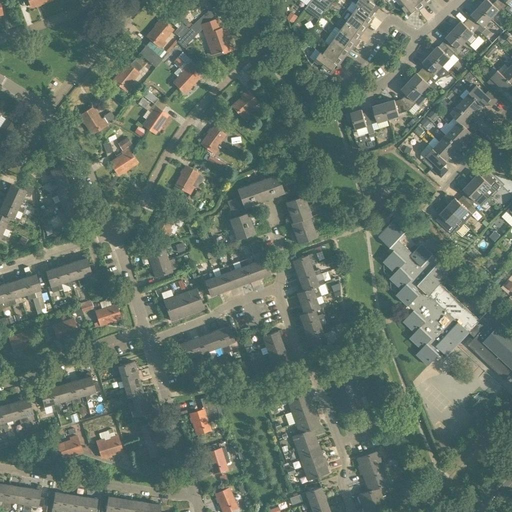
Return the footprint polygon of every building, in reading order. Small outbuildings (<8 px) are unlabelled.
[(186,0),(192,9),(198,6),(196,3),(201,0),(186,0)] [(313,0),(321,5),(319,7),(326,12),(331,4),(334,0),(313,0)] [(354,0),(353,2),(357,4),(375,18),(375,17),(377,14),(375,13),(379,8),(368,0),(354,0)] [(419,11),(409,0),(397,0),(397,1),(409,16),(414,11),(416,13),(418,11),(419,11)] [(409,0),(419,11),(427,5),(422,0),(409,0)] [(505,9),(497,0),(493,5),(488,0),(485,0),(483,3),(480,1),(477,5),(491,19),(499,11),(501,13),(505,9)] [(511,0),(497,0),(505,9),(511,14),(511,0)] [(369,26),(375,18),(357,4),(356,5),(359,6),(353,14),(369,26)] [(491,19),(477,5),(473,9),(476,11),(471,16),(472,17),(469,21),(482,33),(486,37),(490,33),(484,27),(491,19)] [(181,21),(184,18),(187,15),(180,9),(175,15),(181,21)] [(293,20),(300,15),(296,10),(289,14),(293,20)] [(369,26),(353,14),(347,22),(363,34),(369,26)] [(188,27),(191,24),(184,18),(181,21),(188,27)] [(202,25),(200,19),(188,29),(177,42),(183,48),(203,28),(213,56),(232,49),(224,28),(220,29),(217,20),(216,20),(202,25)] [(161,20),(148,37),(161,48),(165,43),(163,41),(172,30),(161,20)] [(482,33),(469,21),(465,25),(461,22),(457,26),(455,24),(451,28),(466,42),(472,35),(477,39),(482,33)] [(363,34),(347,22),(341,30),(359,43),(361,40),(359,39),(363,34)] [(466,42),(451,28),(448,32),(450,34),(446,38),(449,41),(445,46),(454,54),(458,50),(466,42)] [(359,43),(341,30),(335,38),(351,50),(354,45),(356,46),(359,43)] [(507,40),(503,36),(498,41),(502,45),(507,40)] [(351,50),(335,38),(329,46),(345,58),(351,50)] [(140,54),(155,67),(162,59),(147,46),(140,54)] [(345,58),(329,46),(323,55),(339,66),(345,58)] [(454,54),(445,46),(442,50),(438,46),(434,51),(432,49),(428,53),(443,66),(451,58),(450,58),(454,54)] [(493,54),(490,50),(485,55),(489,59),(493,54)] [(339,66),(323,55),(321,53),(315,61),(331,73),(334,68),(336,69),(338,66),(339,66)] [(450,73),(443,66),(428,53),(425,56),(427,58),(423,63),(426,66),(422,70),(435,82),(440,77),(450,73)] [(179,68),(184,63),(178,57),(173,62),(179,68)] [(138,73),(130,66),(128,64),(114,80),(132,96),(136,90),(129,85),(138,73)] [(184,72),(179,78),(174,83),(184,93),(199,77),(187,65),(182,70),(184,72)] [(503,75),(511,83),(511,71),(509,68),(503,75)] [(438,85),(435,82),(422,70),(418,74),(417,73),(413,78),(411,76),(407,80),(422,93),(427,87),(432,91),(438,85)] [(511,83),(503,75),(498,70),(491,78),(487,82),(497,91),(501,87),(506,92),(510,88),(511,89),(511,83)] [(426,98),(422,93),(407,80),(404,83),(406,85),(402,90),(407,95),(402,100),(409,111),(416,103),(419,106),(426,98)] [(456,93),(462,86),(459,83),(453,90),(456,93)] [(470,93),(484,106),(488,103),(492,106),(499,99),(489,90),(485,94),(476,86),(470,93)] [(154,104),(158,99),(148,92),(145,97),(154,104)] [(236,111),(244,119),(249,114),(247,112),(258,102),(248,92),(232,106),(236,111)] [(484,106),(470,93),(469,93),(470,93),(464,100),(482,117),(485,114),(481,110),(484,106)] [(138,105),(144,109),(148,103),(142,99),(138,105)] [(409,111),(402,100),(395,103),(395,100),(389,102),(388,99),(383,101),(389,120),(399,116),(399,114),(409,111)] [(482,117),(464,100),(457,107),(471,120),(475,116),(479,120),(482,117)] [(389,120),(383,101),(378,102),(379,105),(373,107),(374,111),(369,113),(372,124),(377,123),(378,123),(389,120)] [(143,125),(155,133),(167,116),(153,106),(150,111),(152,113),(143,125)] [(433,111),(436,114),(441,109),(437,106),(433,111)] [(471,120),(457,107),(450,114),(459,122),(459,121),(469,131),(472,128),(468,124),(471,120)] [(92,134),(107,125),(103,119),(101,121),(93,108),(81,116),(92,134)] [(372,124),(369,113),(363,114),(362,110),(356,112),(355,109),(350,110),(351,113),(355,130),(367,126),(369,134),(374,132),(372,124)] [(438,116),(436,114),(433,111),(428,116),(433,121),(438,116)] [(111,112),(104,116),(108,123),(113,120),(112,119),(114,117),(111,112)] [(0,146),(14,125),(6,120),(0,129),(0,146)] [(459,121),(459,122),(452,128),(471,146),(474,143),(470,139),(473,135),(469,131),(459,121)] [(142,137),(146,131),(138,126),(134,132),(142,137)] [(219,149),(217,147),(225,135),(214,126),(201,144),(215,154),(219,149)] [(420,137),(425,132),(418,126),(414,131),(420,137)] [(471,146),(452,128),(446,135),(460,149),(464,145),(468,149),(471,146)] [(460,149),(446,135),(440,142),(458,159),(461,156),(457,152),(460,149)] [(118,175),(137,163),(126,148),(132,144),(127,137),(118,143),(123,152),(122,153),(123,155),(111,163),(118,175)] [(107,153),(113,151),(110,142),(103,144),(107,153)] [(458,159),(440,142),(433,149),(448,162),(451,158),(455,162),(458,159)] [(409,155),(412,149),(407,147),(404,153),(409,155)] [(433,149),(426,156),(427,156),(423,160),(441,178),(448,170),(444,166),(448,162),(433,149)] [(210,156),(206,154),(203,159),(207,161),(224,170),(227,164),(210,155),(210,156)] [(52,174),(55,180),(55,181),(70,173),(65,163),(45,173),(46,177),(52,174)] [(190,194),(194,188),(191,186),(198,173),(186,166),(175,185),(190,194)] [(471,182),(488,198),(500,186),(486,172),(482,176),(479,174),(471,182)] [(55,181),(55,180),(49,183),(51,187),(57,184),(59,190),(50,194),(74,183),(70,173),(55,181)] [(267,178),(272,192),(276,191),(278,195),(284,193),(283,192),(282,188),(280,183),(278,179),(277,175),(267,178)] [(257,182),(264,200),(270,198),(268,194),(272,192),(267,178),(257,182)] [(247,186),(252,199),(256,198),(258,203),(264,200),(257,182),(247,186)] [(462,197),(472,206),(476,202),(481,206),(488,198),(471,182),(463,190),(466,193),(462,197)] [(74,183),(50,194),(52,198),(57,195),(60,201),(75,194),(71,185),(74,183)] [(6,194),(22,201),(24,195),(30,197),(32,194),(11,184),(6,194)] [(237,190),(238,193),(240,197),(241,201),(243,205),(244,208),(250,206),(248,201),(252,199),(247,186),(237,190)] [(22,201),(6,194),(2,204),(17,211),(23,213),(24,209),(19,207),(22,201)] [(75,194),(60,201),(55,204),(57,208),(62,205),(65,211),(80,204),(75,194)] [(294,211),(308,206),(304,196),(285,203),(288,209),(292,207),(294,211)] [(448,207),(464,222),(466,224),(477,211),(472,206),(462,197),(458,201),(455,198),(448,207)] [(17,211),(2,204),(0,208),(0,214),(9,219),(18,223),(20,219),(14,217),(17,211)] [(80,204),(65,211),(68,217),(62,220),(64,224),(84,214),(80,204)] [(181,218),(185,210),(172,204),(169,212),(163,209),(153,229),(169,236),(172,230),(169,229),(176,215),(181,218)] [(308,206),(294,211),(295,215),(291,217),(293,223),(309,217),(311,217),(308,206)] [(464,222),(448,207),(440,215),(443,217),(439,222),(452,235),(464,222)] [(238,216),(233,218),(229,220),(233,230),(246,225),(245,221),(250,219),(247,213),(238,216)] [(9,219),(0,214),(0,226),(5,228),(5,229),(10,231),(12,227),(6,225),(9,219)] [(309,217),(293,223),(291,223),(293,230),(298,228),(299,232),(313,227),(309,217)] [(469,333),(475,338),(468,345),(506,381),(511,374),(511,334),(501,323),(500,324),(488,312),(480,320),(466,308),(470,304),(452,288),(449,291),(440,283),(451,272),(440,261),(433,255),(422,244),(413,254),(398,240),(407,231),(395,219),(379,237),(390,248),(388,251),(391,254),(383,262),(395,273),(390,278),(402,289),(396,295),(409,307),(406,310),(410,314),(403,322),(415,333),(410,338),(421,349),(416,354),(428,366),(439,354),(438,353),(441,350),(447,356),(469,333)] [(191,234),(199,231),(196,222),(188,226),(191,234)] [(47,236),(53,233),(50,224),(43,227),(47,236)] [(246,225),(233,230),(237,240),(255,234),(253,227),(248,229),(246,225)] [(313,227),(299,232),(301,236),(296,238),(298,244),(317,237),(313,227)] [(202,242),(208,240),(206,234),(200,237),(202,242)] [(25,246),(28,240),(22,237),(19,243),(25,246)] [(176,245),(179,252),(185,250),(183,243),(176,245)] [(147,254),(151,266),(168,261),(163,244),(154,247),(156,252),(147,254)] [(255,263),(260,278),(271,274),(263,253),(259,255),(261,260),(255,263)] [(296,271),(317,264),(313,253),(292,261),(296,271)] [(83,259),(76,261),(83,285),(84,285),(88,300),(93,298),(87,284),(85,276),(96,273),(93,263),(89,265),(85,254),(82,255),(83,259)] [(260,278),(255,263),(248,265),(246,259),(242,261),(250,282),(260,278)] [(492,263),(487,259),(484,264),(488,268),(492,263)] [(83,285),(76,261),(66,265),(71,280),(77,279),(80,286),(83,285)] [(168,261),(151,266),(155,278),(172,272),(168,261)] [(250,282),(242,261),(239,262),(241,268),(234,270),(240,285),(250,282)] [(317,264),(296,271),(299,281),(315,276),(326,272),(325,269),(319,271),(317,264)] [(71,280),(66,265),(56,268),(61,284),(67,282),(69,287),(73,286),(71,280)] [(240,285),(234,270),(228,272),(226,266),(222,268),(230,289),(240,285)] [(63,289),(61,284),(56,268),(45,271),(50,287),(57,285),(59,291),(63,289)] [(230,289),(222,268),(219,269),(221,275),(214,277),(220,293),(230,289)] [(25,278),(32,299),(33,299),(37,315),(42,313),(37,297),(36,298),(34,292),(39,291),(41,290),(36,274),(25,278)] [(220,293),(214,277),(208,279),(206,274),(202,275),(210,296),(220,293)] [(484,285),(489,279),(484,275),(479,281),(484,285)] [(315,276),(299,281),(303,291),(312,288),(324,283),(323,280),(317,282),(315,276)] [(503,282),(497,276),(493,281),(499,287),(503,282)] [(15,281),(20,297),(26,295),(29,300),(32,299),(25,278),(15,281)] [(5,284),(12,306),(16,304),(14,299),(20,297),(15,281),(5,284)] [(0,285),(0,302),(2,309),(8,307),(12,306),(5,284),(0,285)] [(185,292),(193,313),(204,309),(196,288),(185,292)] [(312,288),(303,291),(296,294),(300,304),(316,298),(321,296),(320,292),(314,294),(312,288)] [(45,308),(39,291),(34,292),(36,298),(37,297),(41,309),(45,308)] [(174,296),(182,317),(193,313),(185,292),(174,296)] [(171,321),(182,317),(174,296),(163,300),(171,321)] [(316,298),(300,304),(304,314),(314,310),(325,306),(323,303),(318,305),(316,298)] [(82,312),(94,309),(91,300),(79,304),(82,312)] [(116,305),(96,312),(99,321),(100,325),(121,318),(116,305)] [(314,310),(304,314),(299,315),(303,326),(318,320),(324,318),(322,314),(317,316),(314,310)] [(40,327),(47,324),(45,317),(37,320),(40,327)] [(73,319),(53,326),(58,340),(78,333),(73,319)] [(318,320),(303,326),(306,335),(329,327),(328,323),(320,326),(318,320)] [(218,330),(227,353),(231,352),(228,344),(239,340),(236,331),(231,333),(228,322),(224,324),(225,327),(218,330)] [(329,327),(306,335),(309,342),(305,344),(306,347),(317,344),(318,348),(327,345),(323,334),(331,331),(329,327)] [(50,340),(46,328),(41,330),(45,342),(50,340)] [(258,350),(266,347),(281,342),(279,335),(283,334),(281,330),(271,333),(269,329),(260,332),(264,343),(257,346),(258,350)] [(227,353),(218,330),(209,334),(214,349),(220,347),(223,354),(227,353)] [(29,331),(9,338),(14,351),(34,344),(29,331)] [(214,349),(209,334),(198,337),(206,358),(210,357),(208,351),(214,349)] [(206,358),(198,337),(189,341),(195,356),(201,354),(203,360),(206,358)] [(197,364),(195,356),(189,341),(182,343),(181,339),(177,341),(181,351),(176,353),(180,362),(191,358),(193,365),(197,364)] [(281,342),(266,347),(268,353),(260,356),(262,360),(285,352),(281,342)] [(285,352),(262,360),(260,361),(261,364),(271,361),(273,367),(289,362),(285,352)] [(121,377),(137,372),(133,362),(123,365),(121,359),(110,363),(113,372),(119,371),(121,377)] [(80,379),(85,395),(87,403),(91,402),(89,394),(100,391),(98,382),(93,383),(90,372),(86,373),(87,377),(80,379)] [(124,387),(140,382),(137,372),(121,377),(115,379),(116,383),(122,381),(124,387)] [(334,395),(355,387),(351,376),(330,383),(334,395)] [(85,395),(80,379),(70,382),(77,404),(80,403),(79,397),(85,395)] [(77,404),(70,382),(60,385),(65,401),(71,399),(73,405),(77,404)] [(143,393),(143,392),(140,382),(124,387),(126,394),(120,395),(121,399),(131,397),(143,393)] [(65,401),(60,385),(50,388),(57,412),(61,411),(58,403),(65,401)] [(57,412),(50,388),(43,390),(42,386),(32,389),(36,405),(43,403),(44,407),(51,405),(53,413),(57,412)] [(355,387),(334,395),(338,405),(359,398),(355,387)] [(143,392),(143,393),(131,397),(133,402),(127,404),(128,408),(150,401),(147,391),(143,392)] [(291,412),(312,405),(308,393),(287,401),(291,412)] [(222,413),(219,405),(220,405),(216,395),(200,399),(203,407),(206,406),(207,410),(212,408),(215,416),(222,413)] [(271,407),(286,402),(284,397),(272,401),(273,402),(270,403),(271,407)] [(29,398),(18,401),(26,427),(26,428),(30,427),(27,416),(33,414),(29,398)] [(359,398),(338,405),(343,417),(363,409),(359,398)] [(26,427),(18,401),(8,404),(13,420),(19,418),(22,428),(26,427)] [(153,412),(150,401),(128,408),(132,419),(153,412)] [(13,420),(8,404),(0,406),(0,414),(4,429),(5,432),(9,431),(6,422),(13,420)] [(312,405),(291,412),(295,423),(316,416),(312,405)] [(78,408),(80,415),(86,413),(85,406),(78,408)] [(204,410),(190,414),(197,435),(210,430),(204,410)] [(70,415),(72,423),(78,421),(76,414),(70,415)] [(295,423),(299,434),(313,430),(320,427),(316,416),(295,423)] [(144,437),(159,432),(156,421),(135,428),(136,432),(142,430),(144,437)] [(103,442),(97,444),(102,458),(122,451),(117,435),(115,436),(113,430),(100,434),(103,442)] [(317,440),(313,430),(299,434),(291,437),(296,448),(317,440)] [(147,447),(163,442),(159,432),(144,437),(138,439),(139,443),(145,441),(147,447)] [(71,441),(57,445),(61,459),(82,452),(77,436),(70,438),(71,441)] [(317,440),(296,448),(296,450),(300,459),(320,451),(317,440)] [(166,453),(163,442),(147,447),(149,453),(143,455),(144,459),(166,453)] [(232,455),(239,453),(236,445),(230,448),(232,455)] [(213,474),(227,469),(225,464),(229,462),(225,448),(221,449),(207,453),(213,474)] [(320,451),(300,459),(303,470),(324,462),(320,451)] [(360,470),(381,462),(377,451),(356,458),(360,470)] [(324,462),(303,470),(308,481),(329,473),(324,462)] [(385,473),(381,462),(360,470),(364,481),(385,473)] [(358,495),(379,488),(393,483),(389,472),(385,473),(364,481),(368,491),(358,495)] [(5,509),(9,485),(2,484),(3,480),(0,479),(0,500),(2,501),(1,509),(5,509)] [(241,494),(248,491),(244,484),(238,487),(241,494)] [(17,503),(19,487),(9,485),(5,509),(9,510),(10,502),(17,503)] [(30,488),(26,511),(30,511),(31,505),(43,507),(44,498),(40,497),(41,486),(37,486),(37,490),(30,488)] [(26,511),(30,488),(19,487),(17,503),(23,504),(22,511),(26,511)] [(309,503),(325,497),(321,487),(305,493),(289,498),(292,505),(302,501),(301,498),(307,496),(309,503)] [(229,488),(216,494),(223,511),(228,511),(237,508),(229,488)] [(362,506),(383,498),(379,488),(358,495),(362,506)] [(62,511),(65,494),(55,492),(51,511),(62,511)] [(73,511),(76,496),(65,494),(62,511),(66,511),(67,511),(73,511)] [(76,496),(73,511),(83,511),(86,497),(76,496)] [(86,497),(83,511),(95,511),(97,499),(86,497)] [(116,511),(119,498),(108,497),(105,511),(116,511)] [(325,497),(309,503),(311,509),(304,511),(303,511),(314,511),(328,507),(325,497)] [(127,511),(129,500),(119,498),(116,511),(127,511)] [(383,498),(362,506),(363,511),(381,511),(387,510),(383,498)] [(137,511),(140,502),(129,500),(127,511),(137,511)] [(137,511),(148,511),(150,503),(140,502),(137,511)] [(159,511),(161,505),(150,503),(148,511),(159,511)]
